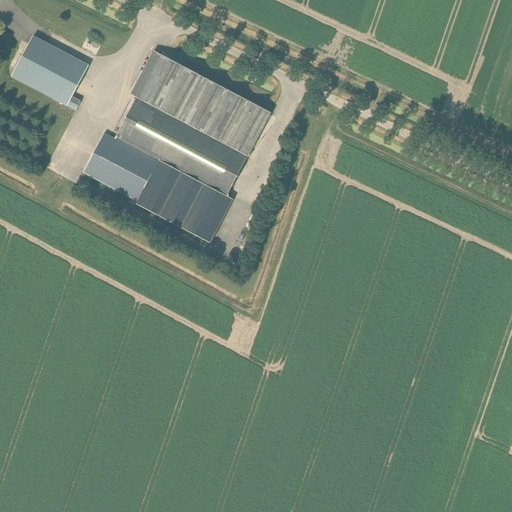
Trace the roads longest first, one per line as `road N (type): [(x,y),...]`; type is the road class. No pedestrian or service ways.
road 1 (track): [(317,136),(297,155),(241,290),(0,162)]
road 2 (unclassified): [(511,185),(124,0)]
road 3 (track): [(511,216),(140,41)]
road 4 (track): [(189,0),(511,154)]
road 5 (track): [(0,182),(238,310),(254,311),(262,302)]
road 6 (track): [(262,302),(317,136)]
